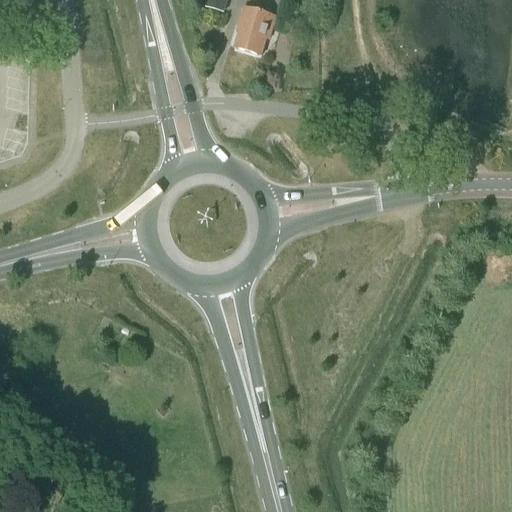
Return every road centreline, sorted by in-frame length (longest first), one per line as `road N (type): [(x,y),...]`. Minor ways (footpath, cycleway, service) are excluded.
road 1 (unclassified): [(0,204),(46,183),(73,148),(63,0)]
road 2 (unclassified): [(403,193),(399,162),(383,133),(236,106)]
road 3 (track): [(322,420),(403,255)]
road 4 (primary): [(150,0),(171,175)]
road 5 (primary): [(215,164),(151,0)]
road 6 (secondary): [(147,208),(0,260)]
road 7 (secondary): [(0,270),(118,252),(152,255)]
road 8 (primary): [(195,286),(254,416)]
road 9 (primary): [(254,416),(242,275)]
road 10 (secondary): [(266,241),(380,196)]
road 11 (secondary): [(380,196),(260,193)]
